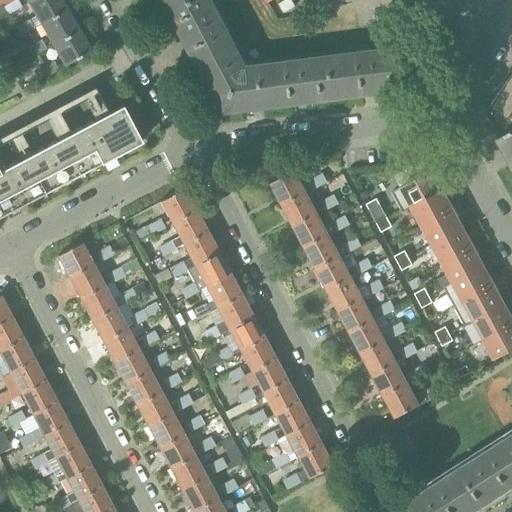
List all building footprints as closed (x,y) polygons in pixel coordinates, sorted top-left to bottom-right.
[(17,0),(13,0),(3,7),(8,16),(22,8),(17,0)] [(66,8),(61,0),(32,0),(29,2),(41,23),(66,8)] [(163,0),(170,13),(194,0),(163,0)] [(211,0),(194,0),(170,13),(204,78),(241,58),(211,0)] [(291,0),(286,0),(279,4),(284,13),(295,6),(291,0)] [(406,13),(405,5),(397,6),(398,14),(406,13)] [(41,23),(53,44),(78,29),(66,8),(41,23)] [(28,19),(15,27),(20,36),(34,28),(28,19)] [(91,50),(78,29),(53,44),(65,65),(91,50)] [(41,40),(27,48),(32,57),(46,49),(41,40)] [(400,48),(399,48),(329,57),(334,99),(405,90),(400,48)] [(274,107),(334,99),(329,57),(268,65),(274,107)] [(245,67),(241,58),(204,78),(223,113),(274,107),(268,65),(247,67),(245,67)] [(58,70),(58,69),(53,61),(39,69),(45,79),(58,70)] [(496,130),(500,138),(511,131),(511,76),(487,113),(497,128),(496,130)] [(18,208),(141,143),(122,106),(0,170),(0,217),(1,217),(0,214),(0,206),(13,200),(18,208)] [(497,140),(511,167),(511,131),(500,138),(497,140)] [(411,207),(443,190),(432,170),(392,192),(403,212),(412,208),(411,207)] [(280,200),(283,205),(306,193),(327,182),(322,174),(302,185),(295,171),(285,177),(284,175),(281,177),(282,178),(271,183),(280,200)] [(171,223),(195,211),(184,189),(173,195),(172,193),(169,195),(170,197),(160,202),(160,203),(171,223)] [(412,208),(421,226),(453,209),(443,190),(411,207),(412,208)] [(313,206),(306,193),(283,205),(294,226),(318,214),(338,203),(334,195),(313,206)] [(377,225),(388,219),(377,199),(366,204),(377,225)] [(464,228),(453,209),(421,226),(432,245),(439,241),(464,228)] [(175,248),(183,245),(190,241),(207,232),(195,211),(171,223),(178,236),(157,247),(162,257),(175,250),(176,249),(175,248)] [(302,241),(305,247),(317,241),(329,235),(350,224),(345,216),(324,227),(318,214),(294,226),(302,241)] [(377,225),(381,232),(392,226),(388,219),(377,225)] [(163,229),(158,220),(147,226),(151,233),(151,234),(163,229)] [(147,226),(134,232),(138,239),(151,233),(147,226)] [(439,241),(432,245),(442,264),(474,247),(464,228),(439,241)] [(187,270),(194,266),(194,265),(218,253),(207,232),(190,241),(183,245),(190,258),(184,262),(183,261),(169,269),(174,278),(187,271),(187,270)] [(356,236),(342,244),(343,245),(336,248),(329,235),(317,241),(305,247),(317,269),(340,257),(362,245),(356,236)] [(355,249),(358,256),(380,244),(376,237),(355,249)] [(58,256),(69,277),(92,265),(81,244),(71,250),(70,248),(68,249),(69,251),(58,256)] [(109,245),(95,253),(99,263),(114,255),(109,245)] [(484,266),(474,247),(442,264),(448,275),(438,280),(442,289),(444,288),(443,287),(452,282),(452,283),(484,266)] [(394,257),(398,263),(409,257),(405,251),(394,257)] [(198,290),(205,287),(229,274),(218,253),(194,265),(194,266),(187,270),(187,271),(193,282),(198,290)] [(347,269),(340,257),(317,269),(328,290),(351,277),(358,274),(359,275),(373,267),(368,258),(354,265),(355,265),(347,269)] [(413,265),(409,257),(398,263),(402,271),(413,265)] [(99,278),(92,265),(69,277),(80,298),(103,286),(104,286),(111,283),(110,282),(112,282),(113,283),(125,276),(120,267),(99,278)] [(444,288),(454,306),(494,285),(484,266),(452,283),(452,282),(443,287),(444,288)] [(217,308),(240,295),(229,274),(205,287),(213,300),(205,304),(210,313),(217,309),(217,308)] [(351,277),(328,290),(339,311),(363,299),(384,288),(379,279),(365,286),(364,285),(357,289),(351,277)] [(103,286),(80,298),(92,320),(115,308),(123,304),(123,305),(137,297),(132,288),(119,295),(113,283),(112,282),(110,282),(111,283),(104,286),(103,286)] [(198,290),(193,282),(180,289),(184,299),(199,292),(198,290)] [(505,304),(494,285),(454,306),(464,325),(505,304)] [(418,301),(429,295),(425,288),(414,294),(418,301)] [(221,333),(228,330),(252,317),(240,295),(217,308),(217,309),(224,321),(215,325),(203,331),(207,342),(222,334),(221,333)] [(433,302),(429,295),(418,301),(422,308),(433,302)] [(0,323),(11,317),(0,296),(0,323)] [(339,311),(350,332),(374,320),(374,321),(381,316),(396,309),(390,300),(377,307),(376,308),(377,309),(370,313),(363,299),(339,311)] [(205,304),(205,303),(191,310),(196,320),(209,313),(210,313),(205,304)] [(115,308),(92,320),(103,341),(126,328),(126,329),(159,312),(155,304),(122,321),(115,308)] [(511,317),(505,304),(464,325),(465,326),(473,322),(483,340),(511,324),(511,317)] [(0,350),(22,339),(11,317),(0,323),(0,350)] [(263,338),(252,317),(228,330),(234,341),(239,351),(263,338)] [(350,332),(362,353),(385,341),(381,333),(374,321),(374,320),(350,332)] [(406,331),(401,321),(387,329),(392,338),(393,338),(406,331)] [(511,349),(511,324),(483,340),(494,360),(511,349)] [(435,332),(439,339),(449,333),(446,326),(435,332)] [(103,341),(114,362),(137,350),(144,346),(145,347),(159,340),(153,330),(140,338),(133,342),(126,329),(126,328),(103,341)] [(453,341),(449,333),(439,339),(442,347),(453,341)] [(239,351),(251,372),(274,359),(263,338),(239,351)] [(22,339),(0,350),(0,352),(10,372),(33,360),(22,339)] [(392,354),(385,341),(362,353),(373,375),(396,362),(397,363),(418,352),(412,342),(399,350),(392,354)] [(215,354),(220,363),(234,355),(229,347),(215,354)] [(149,371),(137,350),(114,362),(125,383),(149,371)] [(165,352),(151,359),(156,368),(170,361),(165,352)] [(286,380),(274,359),(251,372),(262,393),(286,380)] [(45,381),(33,360),(10,372),(18,386),(9,390),(9,389),(0,394),(0,404),(14,398),(22,394),(45,381)] [(384,396),(408,384),(397,363),(396,362),(373,375),(384,396)] [(466,365),(456,371),(460,379),(470,373),(466,365)] [(425,366),(411,373),(415,380),(429,373),(425,366)] [(239,367),(237,368),(225,374),(230,384),(242,377),(243,376),(239,367)] [(160,392),(149,371),(125,383),(137,404),(160,392)] [(163,380),(167,388),(167,389),(182,382),(176,373),(163,380)] [(262,393),(273,414),(297,402),(286,380),(262,393)] [(33,415),(56,403),(45,381),(22,394),(28,406),(6,418),(11,427),(25,419),(33,415)] [(415,397),(408,384),(384,396),(396,418),(440,395),(436,385),(422,393),(422,394),(415,397)] [(250,388),(249,389),(236,395),(241,405),(253,398),(256,397),(250,388)] [(137,404),(148,426),(171,413),(178,410),(179,411),(193,403),(188,394),(167,405),(160,392),(137,404)] [(273,414),(280,427),(284,435),(308,423),(297,402),(273,414)] [(36,440),(44,436),(67,423),(56,403),(33,415),(40,428),(32,432),(32,431),(18,438),(23,447),(36,440)] [(261,409),(260,410),(247,416),(252,426),(265,420),(266,419),(261,409)] [(206,411),(185,422),(190,432),(212,420),(206,411)] [(183,435),(171,413),(148,426),(159,447),(183,435)] [(55,457),(79,445),(67,423),(44,436),(51,449),(43,453),(43,452),(40,454),(29,460),(35,469),(46,463),(48,462),(48,461),(55,457)] [(296,457),(320,444),(308,423),(284,435),(276,439),(275,440),(274,441),(274,442),(280,454),(270,460),(271,461),(255,469),(259,477),(275,468),(275,469),(289,462),(289,461),(296,457)] [(272,432),(260,438),(264,446),(274,441),(275,440),(276,439),(272,432)] [(0,452),(10,448),(2,433),(0,434),(0,452)] [(190,448),(183,435),(159,447),(170,469),(194,456),(201,453),(215,446),(210,436),(196,444),(197,445),(190,449),(190,448)] [(415,449),(407,435),(393,445),(401,458),(415,449)] [(511,486),(511,442),(505,447),(504,445),(462,471),(463,474),(483,505),(511,486)] [(331,465),(320,444),(296,457),(307,478),(331,465)] [(90,466),(79,445),(55,457),(62,470),(54,475),(54,474),(40,481),(45,491),(59,483),(67,479),(90,466)] [(236,447),(225,453),(230,463),(241,457),(236,447)] [(201,469),(194,456),(170,469),(182,490),(205,477),(212,473),(212,474),(227,467),(221,457),(207,465),(201,469)] [(70,504),(78,500),(101,488),(90,466),(67,479),(73,491),(65,496),(52,503),(56,511),(57,511),(63,509),(69,506),(70,504)] [(295,473),(281,480),(286,489),(300,482),(295,473)] [(471,511),(483,505),(463,474),(455,479),(454,477),(412,503),(410,500),(410,501),(416,511),(471,511)] [(217,498),(205,477),(182,490),(193,511),(217,498)] [(232,479),(218,486),(224,496),(238,488),(232,479)] [(104,511),(112,508),(101,488),(78,500),(70,504),(69,506),(63,509),(64,511),(104,511)] [(249,497),(230,508),(231,511),(244,511),(249,509),(254,506),(249,497)] [(223,511),(217,498),(193,511),(223,511)]
